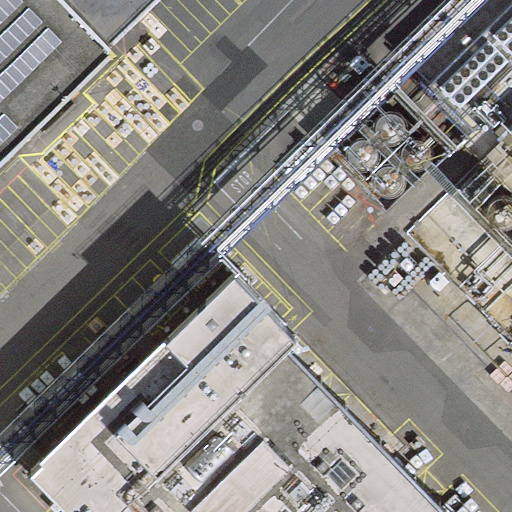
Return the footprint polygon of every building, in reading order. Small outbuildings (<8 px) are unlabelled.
[(0,0),(0,167),(128,46),(82,0),(0,0)] [(82,0),(128,46),(165,0),(82,0)] [(390,111),(384,113),(380,117),(378,120),(377,124),(377,129),(379,133),(381,136),(385,139),(392,141),(398,140),(404,135),(407,128),(407,124),(406,120),(403,115),(399,113),(395,111),(390,111)] [(511,114),(503,122),(511,130),(511,114)] [(416,137),(410,139),(406,143),(404,146),(403,151),(403,155),(405,159),(407,163),(411,165),(418,167),(424,166),(430,161),(433,155),(433,150),(432,146),(429,142),(425,139),(421,137),(416,137)] [(361,138),(355,141),(351,144),(349,147),(348,152),(348,156),(349,160),(352,164),(356,167),(363,169),(369,167),(375,162),(378,156),(378,151),(377,148),(374,143),(370,140),(366,139),(361,138)] [(388,164),(382,166),(378,170),(376,173),(375,178),(375,182),(376,186),(379,190),(382,193),(390,195),(396,193),(402,188),(405,182),(405,177),(404,174),(400,169),(397,166),(392,164),(388,164)] [(498,191),(492,193),(488,196),(486,200),(485,204),(485,209),(487,213),(489,216),(493,219),(500,221),(506,220),(511,214),(511,196),(511,195),(508,192),(503,191),(498,191)] [(228,265),(25,467),(71,511),(450,511),(286,342),(302,338),(228,265)]
